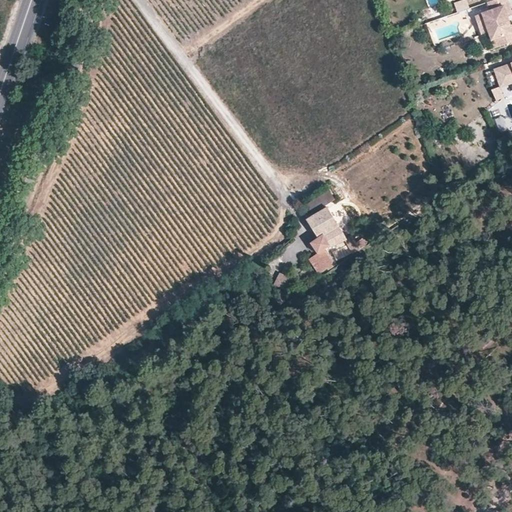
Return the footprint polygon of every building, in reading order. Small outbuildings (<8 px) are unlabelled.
[(458,13),(469,9),(465,0),(454,4),(458,13)] [(511,16),(511,13),(507,0),(498,0),(488,4),(490,11),(476,16),(482,35),(490,32),(496,48),(511,42),(511,26),(511,27),(508,27),(507,23),(509,22),(508,18),(511,16)] [(511,63),(496,68),(501,84),(509,81),(510,84),(511,83),(511,63)] [(491,91),(496,102),(505,98),(501,87),(491,91)] [(447,107),(440,110),(443,119),(450,116),(447,107)] [(331,192),(318,194),(320,203),(332,201),(331,192)] [(345,225),(333,205),(307,220),(319,238),(326,249),(347,239),(340,228),(345,225)] [(280,273),(273,285),(283,290),(290,279),(280,273)]
